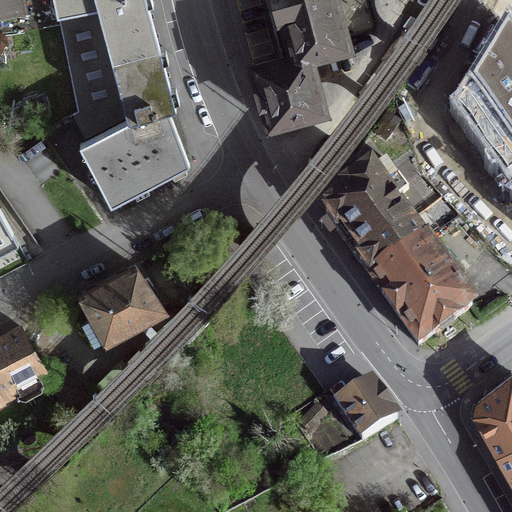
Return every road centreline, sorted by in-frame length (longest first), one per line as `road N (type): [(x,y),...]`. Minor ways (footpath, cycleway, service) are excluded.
road 1 (residential): [(256,175),(0,310)]
road 2 (residential): [(417,400),(256,175)]
road 3 (residential): [(256,175),(215,96),(185,0)]
road 4 (residential): [(491,511),(417,400)]
